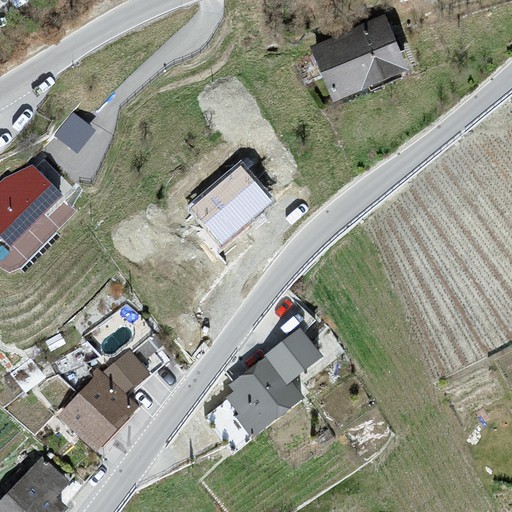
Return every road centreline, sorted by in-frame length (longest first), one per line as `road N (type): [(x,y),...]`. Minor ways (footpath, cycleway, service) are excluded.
road 1 (tertiary): [(511,70),(284,271),(105,511)]
road 2 (tertiary): [(0,95),(159,0)]
